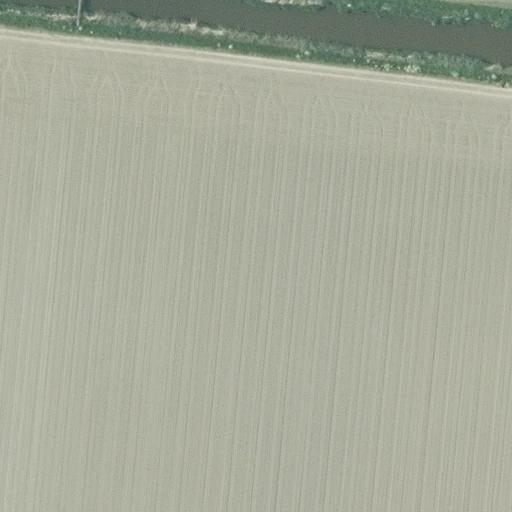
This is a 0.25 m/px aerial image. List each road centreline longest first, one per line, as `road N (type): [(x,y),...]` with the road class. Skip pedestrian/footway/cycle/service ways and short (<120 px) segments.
road 1 (track): [(511,99),(75,47)]
road 2 (track): [(371,0),(511,16)]
